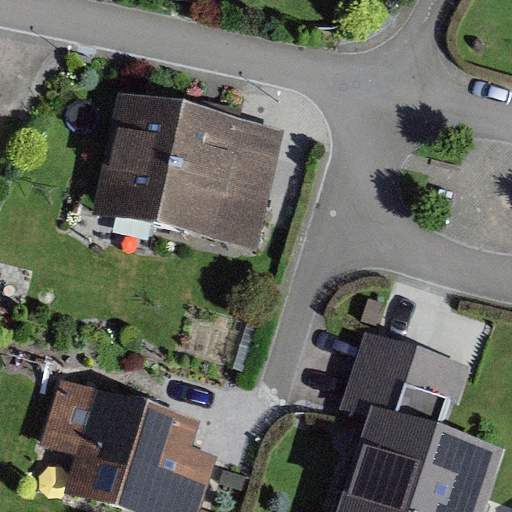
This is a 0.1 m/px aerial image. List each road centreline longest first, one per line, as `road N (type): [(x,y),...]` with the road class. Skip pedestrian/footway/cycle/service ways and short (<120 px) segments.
road 1 (residential): [(389,87),(0,1)]
road 2 (residential): [(246,438),(300,368),(389,87)]
road 3 (unknown): [(511,280),(344,230)]
road 4 (residential): [(511,128),(389,87)]
